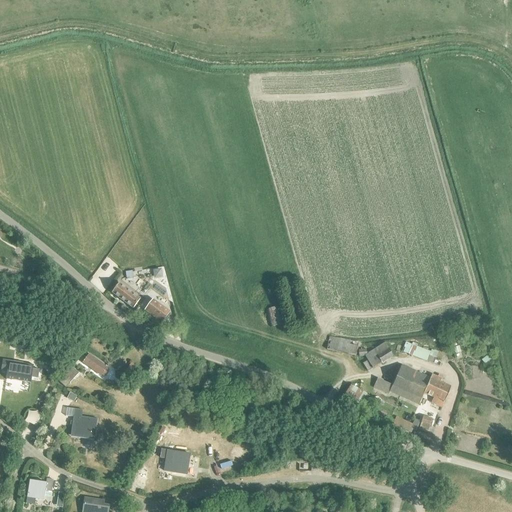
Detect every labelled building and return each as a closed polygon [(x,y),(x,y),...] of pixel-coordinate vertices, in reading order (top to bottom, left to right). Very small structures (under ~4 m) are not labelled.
[(111,293),(133,309),(140,299),(119,283),(111,293)] [(143,311),(162,324),(170,312),(152,299),(143,311)] [(278,307),(265,310),(270,328),(283,324),(278,307)] [(338,354),(355,357),(358,343),(329,337),(326,350),(338,353),(338,354)] [(13,340),(12,348),(25,350),(26,342),(13,340)] [(367,361),(362,364),(367,372),(393,357),(385,343),(367,353),(368,354),(366,355),(366,349),(358,350),(359,358),(365,357),(367,361)] [(417,347),(418,345),(412,343),(411,345),(405,343),(401,353),(407,355),(433,364),(437,352),(431,350),(430,352),(417,347)] [(481,360),(485,365),(494,357),(490,353),(481,360)] [(106,368),(107,367),(89,354),(83,363),(100,376),(101,375),(103,376),(105,376),(109,372),(108,369),(106,368)] [(6,379),(11,380),(12,377),(30,380),(31,375),(36,376),(38,375),(39,373),(38,371),(36,368),(37,364),(32,363),(32,366),(9,362),(9,364),(7,364),(6,362),(4,364),(2,365),(2,367),(3,369),(4,370),(8,371),(6,379)] [(418,405),(423,394),(433,398),(431,403),(442,408),(450,387),(440,383),(442,377),(438,375),(437,378),(431,375),(430,378),(401,366),(395,379),(392,386),(377,379),(373,388),(388,395),(389,392),(418,405)] [(58,382),(65,388),(70,383),(79,373),(72,367),(63,377),(58,382)] [(343,398),(361,410),(370,396),(351,385),(343,398)] [(66,399),(75,403),(78,397),(69,393),(66,399)] [(81,417),(82,410),(74,409),(73,416),(70,434),(95,438),(98,419),(81,417)] [(379,413),(376,420),(385,424),(388,417),(379,413)] [(418,430),(427,433),(432,419),(423,417),(418,430)] [(392,425),(411,433),(412,430),(416,432),(419,424),(414,422),(412,425),(395,418),(392,425)] [(166,460),(164,472),(186,475),(189,457),(167,453),(162,453),(161,459),(166,460)] [(27,498),(44,500),(45,492),(51,493),(53,480),(47,479),(46,483),(30,481),(27,498)] [(107,511),(108,511),(102,511),(104,501),(85,498),(82,511),(107,511)]
